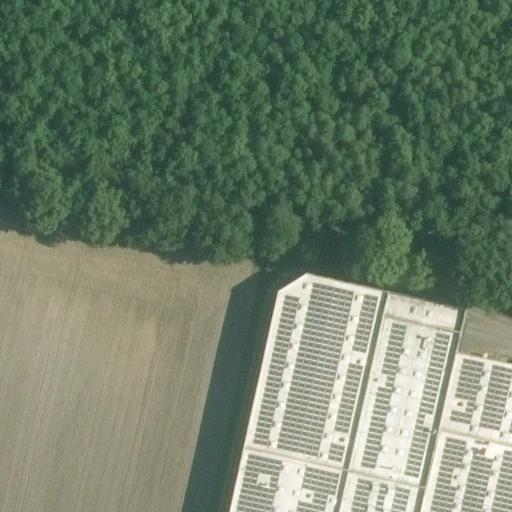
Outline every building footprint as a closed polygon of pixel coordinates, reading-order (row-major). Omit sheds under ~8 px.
[(306,281),(276,299),(242,454),(335,475),(343,436),(356,439),(387,299),(306,281)] [(347,478),(339,511),(421,511),(456,359),(465,316),(387,299),(356,439),(347,478)] [(511,511),(511,371),(456,359),(421,511),(511,511)] [(356,439),(343,436),(335,475),(347,478),(356,439)] [(242,454),(229,511),(339,511),(347,478),(335,475),(242,454)]
